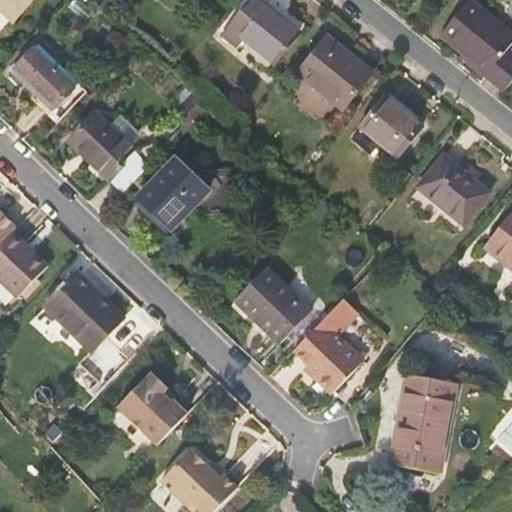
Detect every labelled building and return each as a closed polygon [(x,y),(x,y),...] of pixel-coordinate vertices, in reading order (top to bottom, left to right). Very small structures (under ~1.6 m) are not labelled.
[(0,0),(0,9),(9,17),(24,0),(0,0)] [(303,29),(267,0),(252,0),(227,30),(272,67),(303,29)] [(511,77),(511,47),(507,44),(511,37),(511,25),(479,0),(466,0),(444,28),(466,45),(490,65),(487,69),(506,85),(511,77)] [(333,32),(303,68),(347,104),(377,68),(333,32)] [(31,39),(8,63),(52,107),(77,82),(31,39)] [(462,50),(487,69),(490,65),(466,45),(462,50)] [(182,102),(195,115),(211,98),(197,86),(182,102)] [(428,121),(392,92),(367,121),(402,151),(428,121)] [(100,109),(71,139),(110,177),(126,161),(119,154),(132,140),(100,109)] [(493,188),(450,152),(425,181),(468,218),(493,188)] [(173,155),(139,190),(174,224),(209,189),(173,155)] [(0,277),(15,292),(45,261),(9,226),(12,223),(0,211),(0,277)] [(511,265),(511,214),(487,245),(511,265)] [(511,265),(487,245),(482,251),(511,276),(511,265)] [(279,340),(308,310),(265,269),(236,299),(279,340)] [(72,273),(41,305),(88,352),(119,319),(72,273)] [(340,293),(318,316),(333,329),(354,307),(340,293)] [(306,358),(316,367),(312,372),(328,387),(360,354),(333,329),(318,316),(292,344),(306,358)] [(302,362),(312,372),(316,367),(306,358),(302,362)] [(457,376),(408,363),(384,453),(433,466),(457,376)] [(147,370),(115,406),(154,442),(184,410),(170,398),(165,402),(157,394),(164,386),(147,370)] [(511,421),(497,440),(511,451),(511,421)] [(187,447),(158,479),(194,511),(209,511),(235,484),(221,470),(217,474),(187,447)]
